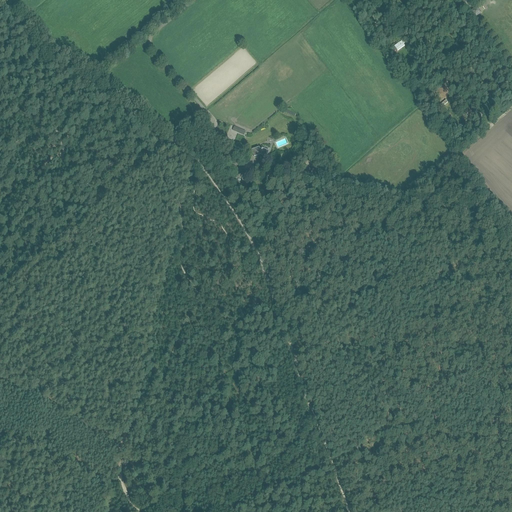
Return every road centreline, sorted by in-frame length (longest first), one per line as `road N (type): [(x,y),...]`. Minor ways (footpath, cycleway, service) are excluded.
road 1 (track): [(0,304),(68,247),(74,230),(55,126),(0,84)]
road 2 (track): [(510,411),(446,313),(454,289),(404,228),(400,202)]
road 3 (track): [(511,410),(368,511)]
road 4 (track): [(438,277),(294,360)]
road 5 (track): [(121,95),(0,203)]
road 6 (unclassified): [(202,108),(148,42),(190,0)]
